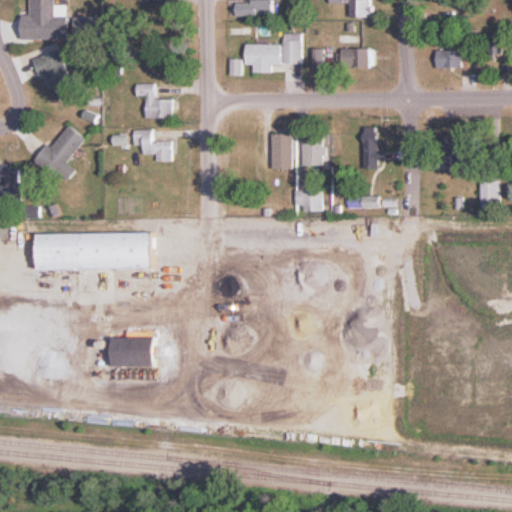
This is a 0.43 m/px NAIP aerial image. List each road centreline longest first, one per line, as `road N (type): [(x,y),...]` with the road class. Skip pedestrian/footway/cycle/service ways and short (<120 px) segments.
road 1 (residential): [(207,0),(210,227)]
road 2 (residential): [(410,209),(406,0)]
road 3 (residential): [(409,100),(210,102)]
